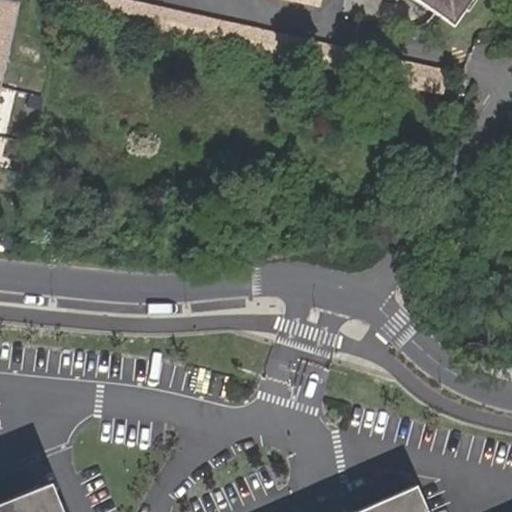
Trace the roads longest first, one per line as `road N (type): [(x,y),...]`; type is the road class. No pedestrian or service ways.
road 1 (residential): [(0,275),(150,288),(365,266)]
road 2 (residential): [(511,111),(423,226),(365,266)]
road 3 (residential): [(365,266),(418,357),(511,405)]
